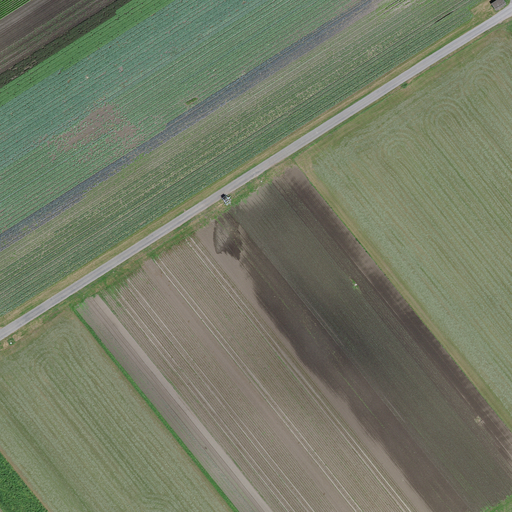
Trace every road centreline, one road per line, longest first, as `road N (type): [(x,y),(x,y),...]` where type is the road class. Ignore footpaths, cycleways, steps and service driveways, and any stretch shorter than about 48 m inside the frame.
road 1 (residential): [(355,108),(0,335)]
road 2 (track): [(511,9),(355,108)]
